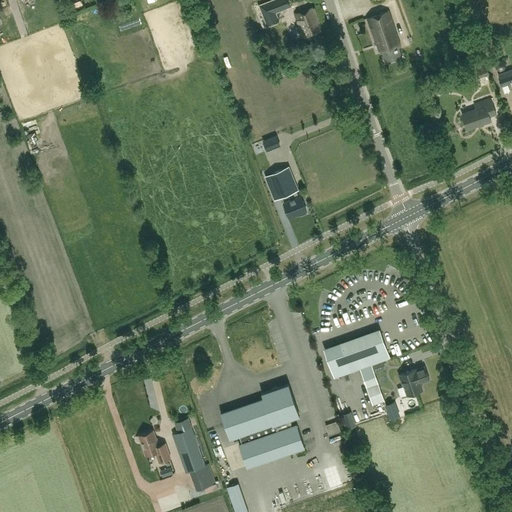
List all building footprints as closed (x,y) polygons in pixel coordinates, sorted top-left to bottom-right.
[(292,5),(289,0),(272,0),(260,5),(267,25),(279,21),(275,12),(292,5)] [(314,7),(296,13),(298,20),(297,20),(303,37),(322,31),(314,7)] [(388,10),(368,18),(381,54),(383,53),(386,62),(402,57),(399,48),(401,47),(388,10)] [(504,70),(506,66),(505,62),(502,60),(497,61),(495,65),(496,69),(500,72),(503,71),(504,70)] [(489,74),(485,62),(472,67),(476,78),(489,74)] [(511,72),(511,73),(510,70),(499,74),(500,77),(499,77),(502,86),(511,83),(511,82),(511,72)] [(476,109),(462,114),(467,129),(491,121),(490,116),(496,114),(491,98),(474,104),(476,109)] [(263,141),(267,151),(280,146),(276,135),(263,141)] [(292,148),(286,151),(290,162),(296,159),(292,148)] [(289,217),(299,213),(300,215),(306,213),(305,211),(307,210),(301,195),(299,196),(296,191),(298,190),(289,166),(271,173),(274,180),(268,182),(275,199),(289,194),(291,199),(284,202),(289,217)] [(381,333),(342,347),(326,352),(335,377),(361,368),(372,402),(384,399),(370,359),(388,352),(381,333)] [(416,370),(416,369),(399,374),(403,386),(404,386),(408,395),(423,390),(420,383),(429,380),(425,367),(416,370)] [(292,426),(291,422),(290,419),(299,415),(288,384),(262,393),(265,399),(222,414),(221,412),(220,412),(230,439),(239,436),(242,443),(239,444),(247,468),(305,448),(297,424),(292,426)] [(356,426),(351,412),(341,415),(346,429),(356,426)] [(338,421),(326,425),(329,435),(341,431),(338,421)] [(208,463),(205,464),(191,427),(172,434),(186,471),(189,470),(197,490),(216,483),(208,463)] [(139,436),(146,455),(155,452),(159,462),(170,458),(165,444),(159,446),(153,431),(139,436)] [(248,511),(238,482),(226,486),(235,511),(248,511)]
